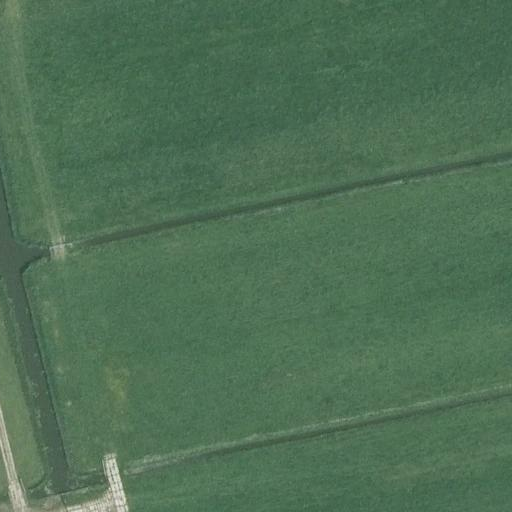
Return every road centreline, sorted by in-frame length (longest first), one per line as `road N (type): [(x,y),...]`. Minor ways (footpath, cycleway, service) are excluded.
road 1 (track): [(11,0),(48,232),(57,240)]
road 2 (track): [(59,259),(89,420),(109,463)]
